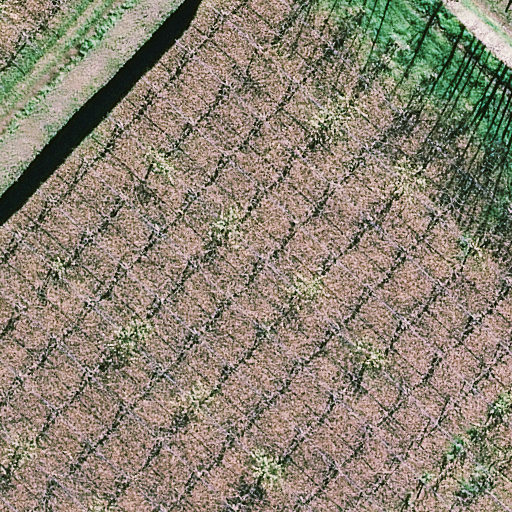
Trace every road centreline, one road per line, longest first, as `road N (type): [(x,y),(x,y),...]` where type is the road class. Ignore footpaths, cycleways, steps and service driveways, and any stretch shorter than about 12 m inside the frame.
road 1 (unknown): [(298,393),(0,97)]
road 2 (residential): [(426,511),(298,393)]
